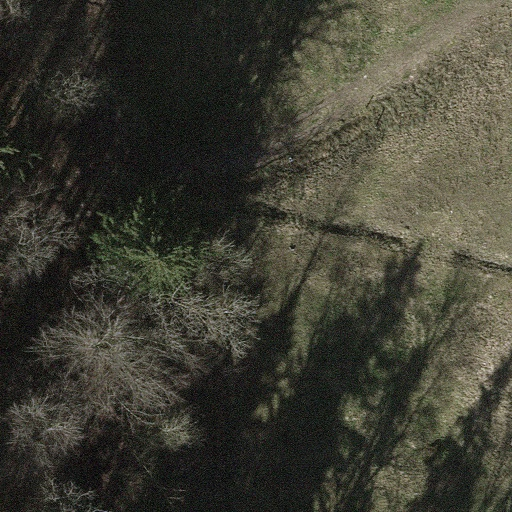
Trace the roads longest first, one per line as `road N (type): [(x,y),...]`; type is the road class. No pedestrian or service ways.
road 1 (track): [(478,0),(283,173),(181,190)]
road 2 (track): [(79,0),(101,119),(181,190)]
